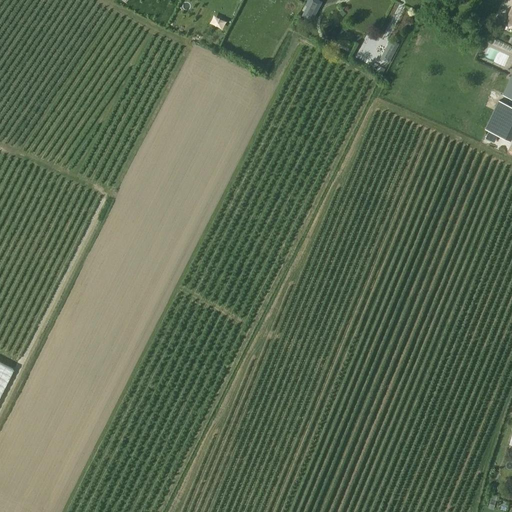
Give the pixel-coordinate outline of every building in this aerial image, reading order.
[(309,0),(302,15),(312,21),(322,1),(319,0),(309,0)] [(368,37),(364,48),(384,55),(388,45),(368,37)] [(399,44),(391,40),(388,45),(396,49),(399,44)] [(505,138),(511,124),(511,106),(499,101),(494,112),(486,129),(487,129),(505,138)] [(0,399),(15,370),(0,362),(0,399)]
